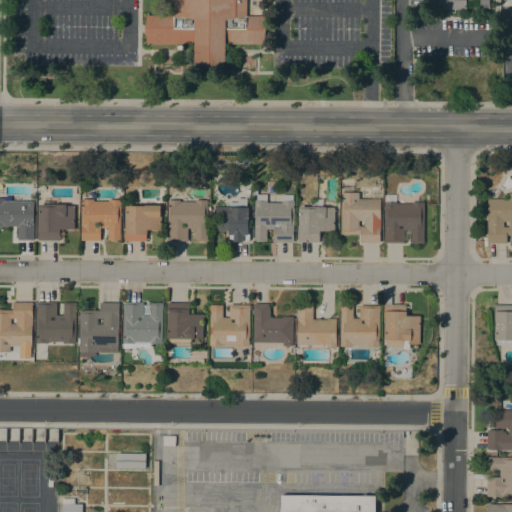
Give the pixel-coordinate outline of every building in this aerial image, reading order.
[(194,44),(146,43),(144,28),(146,15),(173,15),(173,0),(246,0),(246,15),(264,16),(266,29),(263,43),(262,43),(262,44),(225,43),(225,64),(210,68),(194,63),(194,44)] [(489,0),(489,7),(480,7),(480,5),(465,5),(465,9),(439,9),(439,7),(425,7),(425,0),(489,0)] [(360,242),(360,234),(349,234),(349,235),(343,235),(343,234),(340,234),(340,231),(340,192),(342,192),(342,185),(353,185),(353,192),(358,192),(358,198),(370,198),(371,191),(379,191),(379,199),(380,199),(379,242),(360,242)] [(292,194),(292,201),(293,201),(293,242),(274,242),(274,229),(266,229),(266,241),(253,241),(253,236),(254,236),(254,201),(252,201),(252,189),(257,189),(257,194),(266,194),(266,202),(281,203),(281,201),(282,201),(282,196),(281,196),(281,194),(292,194)] [(487,243),(487,199),(508,199),(508,193),(511,193),(511,235),(506,235),(506,243),(487,243)] [(33,200),(33,223),(33,239),(17,239),(17,225),(4,225),(4,227),(0,227),(0,198),(3,198),(3,201),(33,200)] [(59,240),(37,240),(37,223),(38,223),(38,204),(42,204),(42,198),(57,198),(57,204),(66,204),(66,205),(74,205),(74,229),(59,229),(59,234),(59,239),(59,240)] [(237,202),(237,198),(246,198),(246,207),(248,207),(248,227),(249,227),(249,240),(243,240),(243,242),(233,241),(233,240),(229,240),(229,235),(228,235),(228,230),(223,230),(223,231),(212,231),(212,206),(228,207),(228,202),(237,202)] [(80,240),(81,199),(93,199),(93,201),(108,201),(108,199),(120,199),(120,240),(107,240),(107,227),(100,227),(100,240),(80,240)] [(297,242),(297,226),(298,226),(299,206),(310,206),(310,199),(322,199),(322,207),(334,207),(334,231),(319,231),(319,242),(297,242)] [(187,241),(167,241),(167,235),(167,200),(178,200),(178,201),(194,201),(194,200),(207,200),(207,240),(194,240),(194,228),(187,228),(187,241)] [(384,201),(396,202),(396,203),(411,203),(411,202),(424,202),(423,239),(424,239),(424,243),(410,243),(410,241),(404,241),(404,243),(383,242),(384,201)] [(124,240),(125,205),(144,206),(144,204),(160,205),(160,216),(161,216),(161,229),(146,229),(146,241),(124,240)] [(0,352),(0,309),(1,309),(13,309),(13,302),(33,302),(33,324),(32,324),(32,346),(31,346),(31,358),(20,358),(20,345),(11,345),(11,352),(0,352)] [(57,302),(57,315),(63,315),(63,302),(76,302),(76,343),(75,343),(75,346),(47,346),(47,357),(37,357),(37,343),(36,343),(36,302),(57,302)] [(163,302),(163,308),(162,344),(147,344),(146,346),(135,346),(135,348),(124,348),(124,343),(123,343),(123,308),(123,302),(143,302),(143,306),(145,306),(145,305),(149,305),(149,306),(150,306),(150,302),(163,302)] [(169,342),(169,338),(167,338),(168,319),(166,318),(167,302),(188,302),(188,303),(193,303),(193,314),(203,314),(203,338),(195,338),(191,338),(191,343),(169,342)] [(80,359),(80,310),(100,310),(100,303),(119,303),(119,352),(97,351),(97,355),(88,355),(88,359),(80,359)] [(282,318),(282,316),(293,316),(292,346),(283,345),(283,342),(253,342),(253,309),(253,303),(269,303),(269,317),(282,318)] [(210,309),(209,309),(209,305),(222,305),(222,317),(229,317),(229,304),(250,304),(250,310),(249,310),(249,345),(236,345),(236,344),(222,343),(222,345),(210,345),(210,309)] [(406,304),(406,311),(406,315),(420,315),(420,344),(409,344),(409,343),(403,343),(403,347),(386,347),(386,339),(384,339),(384,320),(384,304),(406,304)] [(367,346),(367,344),(352,344),(352,345),(340,345),(340,313),(338,313),(338,307),(339,307),(339,305),(353,306),(353,318),(359,318),(359,305),(380,305),(380,311),(379,346),(378,346),(367,346)] [(511,305),(511,345),(497,345),(497,339),(495,339),(495,320),(494,320),(494,305),(511,305)] [(298,350),(298,344),(296,344),(297,306),(312,306),(312,319),(326,319),(326,318),(336,319),(336,348),(326,348),(326,350),(298,350)] [(511,450),(497,450),(497,449),(487,449),(487,430),(503,430),(503,434),(508,434),(508,428),(503,428),(503,427),(495,427),(496,410),(511,410),(511,450)] [(145,453),(145,468),(116,468),(116,453),(145,453)] [(511,497),(507,497),(507,496),(488,496),(488,495),(486,495),(487,476),(499,477),(499,469),(487,469),(487,457),(511,457),(511,497)] [(280,511),(281,495),(375,496),(375,511),(280,511)] [(60,511),(80,511),(81,503),(61,503),(60,511)] [(511,503),(511,511),(487,511),(487,503),(511,503)]
